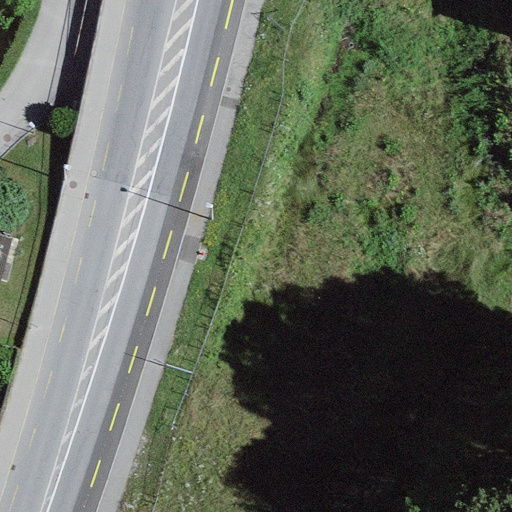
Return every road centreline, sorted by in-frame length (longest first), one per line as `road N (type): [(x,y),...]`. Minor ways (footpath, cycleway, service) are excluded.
road 1 (primary): [(183,0),(124,237),(39,511)]
road 2 (residential): [(0,110),(31,61),(44,0)]
